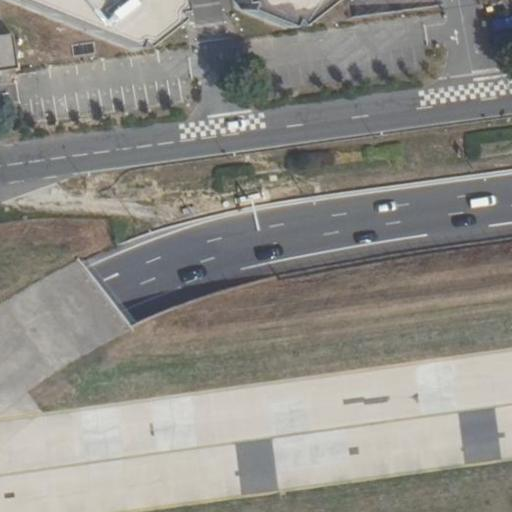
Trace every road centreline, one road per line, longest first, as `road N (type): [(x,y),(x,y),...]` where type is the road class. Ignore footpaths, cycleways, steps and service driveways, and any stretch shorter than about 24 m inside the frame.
road 1 (primary): [(0,361),(122,292),(303,236),(511,207)]
road 2 (tertiary): [(0,166),(511,93)]
